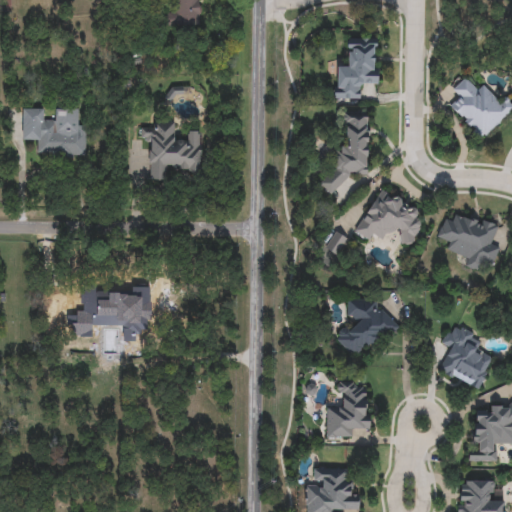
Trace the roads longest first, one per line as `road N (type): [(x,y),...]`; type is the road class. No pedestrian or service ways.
road 1 (tertiary): [(254,511),(259,0)]
road 2 (residential): [(414,0),(421,164),(442,178),(511,185)]
road 3 (residential): [(0,228),(255,228)]
